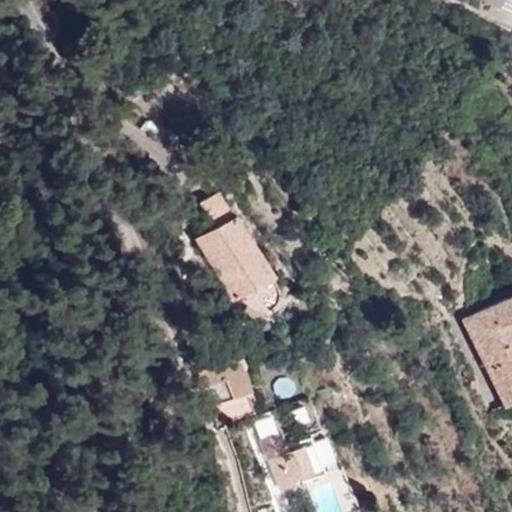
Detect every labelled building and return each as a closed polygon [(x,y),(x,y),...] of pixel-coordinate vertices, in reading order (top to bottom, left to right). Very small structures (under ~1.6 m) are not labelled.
[(218,190),(201,202),(215,226),(202,233),(197,237),(234,299),(240,295),(248,306),(252,309),(258,311),(264,311),(270,309),(276,303),(279,295),(278,287),(271,275),(273,274),(236,213),(233,215),(218,190)] [(215,226),(201,202),(189,209),(202,233),(215,226)] [(505,405),(511,401),(511,295),(463,320),(505,405)] [(236,354),(197,371),(210,404),(250,388),(236,354)] [(260,440),(268,459),(282,453),(275,434),(260,440)] [(312,470),(302,445),(282,453),(268,459),(280,489),(294,483),(293,478),(312,470)]
